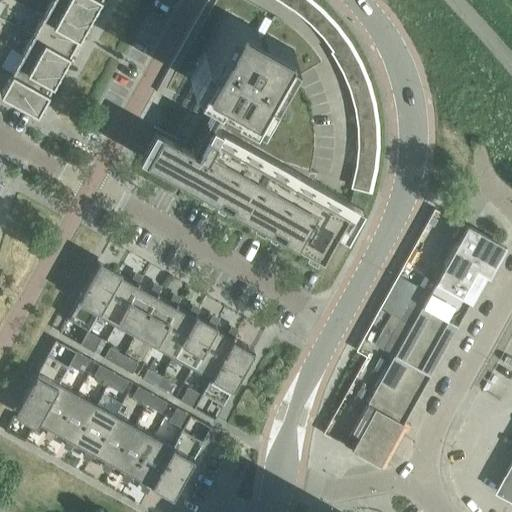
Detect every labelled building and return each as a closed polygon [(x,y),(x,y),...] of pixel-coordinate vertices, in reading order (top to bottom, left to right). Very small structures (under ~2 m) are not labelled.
[(79,35),(89,17),(59,0),(49,0),(42,15),(79,35)] [(59,0),(89,17),(98,0),(59,0)] [(322,191),(315,187),(313,192),(294,182),(297,177),(296,176),(296,177),(289,173),(286,178),(268,167),(271,162),(270,162),(263,158),(260,163),(242,153),(245,147),(244,147),(237,144),(234,148),(215,138),(221,129),(218,127),(231,103),(251,113),(266,86),(271,89),(293,49),(265,33),(275,16),(273,15),(259,40),(252,36),(266,12),(264,11),(255,28),(227,12),(205,52),(210,55),(194,82),(215,94),(219,87),(223,90),(213,108),(219,111),(197,150),(154,126),(138,155),(190,184),(322,258),(336,231),(346,237),(363,208),(353,202),(347,211),(349,206),(349,205),(348,206),(341,202),(339,207),(320,196),(323,191),(322,191)] [(42,15),(31,34),(68,54),(79,35),(42,15)] [(58,73),(68,55),(68,54),(31,34),(20,52),(58,73)] [(47,92),(58,73),(20,52),(10,71),(47,92)] [(0,91),(36,112),(47,92),(10,71),(0,89),(0,91)] [(353,187),(375,189),(381,113),(359,111),(353,187)] [(380,462),(379,462),(402,421),(402,422),(402,421),(402,420),(429,373),(457,323),(456,323),(484,272),(488,274),(505,243),(467,222),(344,443),(351,447),(350,447),(379,463),(380,462)] [(88,328),(97,312),(96,311),(119,269),(99,258),(67,316),(88,328)] [(116,322),(137,283),(139,281),(139,280),(138,280),(141,276),(134,272),(132,276),(119,269),(96,311),(97,312),(116,322)] [(149,290),(137,283),(116,322),(135,333),(156,294),(158,292),(157,291),(160,287),(153,283),(149,290)] [(172,294),(168,301),(156,294),(135,333),(154,344),(177,302),(177,301),(179,298),(172,294)] [(189,308),(177,302),(154,344),(173,354),(197,312),(196,312),(198,308),(191,305),(189,308)] [(173,354),(192,365),(214,326),(216,323),(215,323),(217,319),(211,315),(208,319),(197,312),(173,354)] [(212,376),(233,337),(235,335),(234,334),(237,330),(230,326),(226,333),(214,326),(192,365),(210,375),(212,376)] [(79,342),(86,346),(93,333),(86,329),(79,342)] [(86,346),(93,350),(100,337),(93,333),(86,346)] [(253,348),(233,337),(212,376),(210,375),(201,391),(222,403),(253,348)] [(103,356),(112,361),(118,351),(109,345),(103,356)] [(67,363),(74,366),(81,353),(75,349),(67,363)] [(118,351),(112,361),(122,366),(128,356),(118,351)] [(46,353),(33,376),(53,387),(57,380),(59,381),(68,365),(46,353)] [(82,371),(89,357),(81,353),(74,366),(82,371)] [(122,366),(131,372),(137,361),(128,356),(122,366)] [(93,374),(103,379),(109,368),(99,363),(93,374)] [(141,377),(151,383),(157,372),(155,371),(147,367),(141,377)] [(109,368),(103,379),(112,384),(118,373),(109,368)] [(157,372),(151,383),(160,388),(166,377),(157,372)] [(127,379),(118,373),(112,384),(122,389),(127,379)] [(14,411),(34,422),(53,387),(33,376),(14,411)] [(176,383),(166,377),(160,388),(170,393),(176,383)] [(57,380),(53,387),(34,422),(46,429),(44,433),(51,437),(53,433),(54,433),(55,430),(77,391),(59,381),(57,380)] [(137,384),(132,395),(141,400),(147,390),(137,384)] [(187,403),(195,390),(187,385),(180,399),(187,403)] [(147,390),(141,400),(151,406),(156,395),(147,390)] [(201,393),(195,390),(187,403),(194,407),(201,393)] [(73,443),(75,441),(96,402),(77,391),(55,430),(67,437),(63,444),(70,447),(73,443)] [(166,400),(156,395),(151,406),(160,411),(166,400)] [(115,413),(96,402),(75,441),(86,447),(83,454),(89,458),(91,454),(92,455),(115,413)] [(184,410),(176,406),(168,419),(176,424),(184,410)] [(190,414),(184,410),(176,424),(183,427),(190,414)] [(135,423),(115,413),(92,455),(104,461),(102,465),(108,469),(111,465),(135,423)] [(154,434),(135,423),(111,465),(123,472),(121,476),(128,480),(130,476),(131,475),(132,473),(154,434)] [(173,445),(169,452),(189,463),(202,440),(181,428),(172,444),(173,445)] [(151,484),(169,452),(173,445),(172,444),(154,434),(132,473),(144,480),(140,487),(147,490),(149,486),(150,486),(151,484)] [(171,495),(189,463),(169,452),(151,484),(171,495)] [(511,461),(496,490),(511,498),(511,461)]
